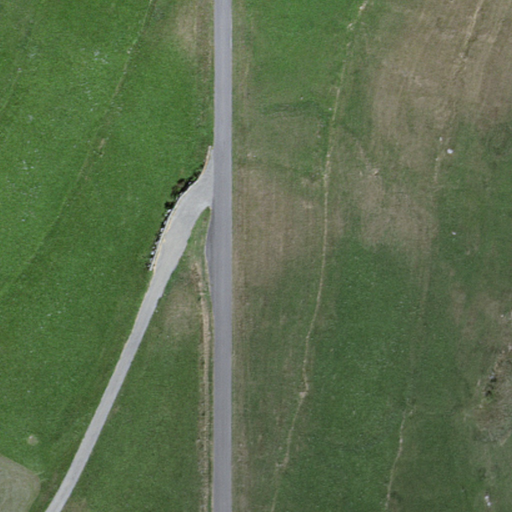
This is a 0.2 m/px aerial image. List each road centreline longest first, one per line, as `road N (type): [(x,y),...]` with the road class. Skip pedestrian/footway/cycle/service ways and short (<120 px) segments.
road 1 (unclassified): [(215,191),(58,511)]
road 2 (unclassified): [(222,511),(210,237),(215,191)]
road 3 (unclassified): [(215,191),(222,0)]
